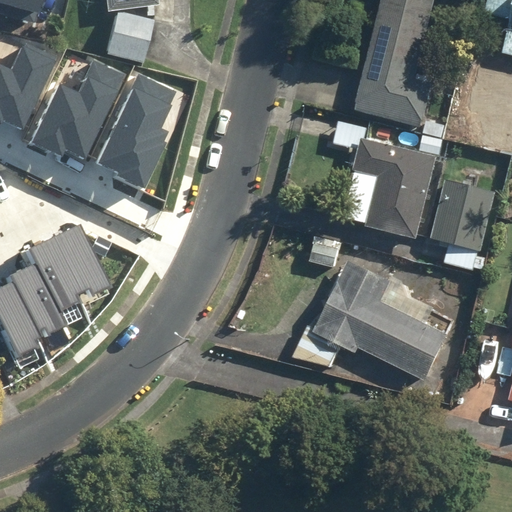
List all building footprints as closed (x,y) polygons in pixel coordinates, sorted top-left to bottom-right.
[(0,0),(0,12),(37,19),(40,0),(0,0)] [(106,0),(108,10),(161,3),(160,0),(106,0)] [(442,0),(384,0),(357,111),(391,120),(432,131),(444,83),(423,78),(442,0)] [(511,0),(487,0),(484,14),(511,21),(511,24),(504,56),(511,58),(511,0)] [(159,21),(115,14),(107,58),(152,66),(159,21)] [(61,60),(15,38),(0,69),(0,130),(22,141),(61,60)] [(511,111),(511,58),(483,52),(471,102),(511,111)] [(125,76),(80,54),(36,147),(82,168),(125,76)] [(185,95),(140,74),(96,166),(142,187),(185,95)] [(417,242),(445,136),(391,120),(386,140),(369,135),(348,215),(370,221),(367,229),(417,242)] [(503,193),(446,178),(429,238),(487,254),(503,193)] [(0,280),(0,330),(12,356),(63,333),(55,314),(108,290),(76,220),(21,245),(29,261),(4,272),(7,278),(0,280)] [(350,241),(319,232),(309,266),(340,275),(350,241)] [(415,286),(354,259),(321,333),(311,329),(299,356),(335,373),(346,350),(363,357),(366,351),(434,381),(455,335),(434,326),(440,312),(410,298),(415,286)]
